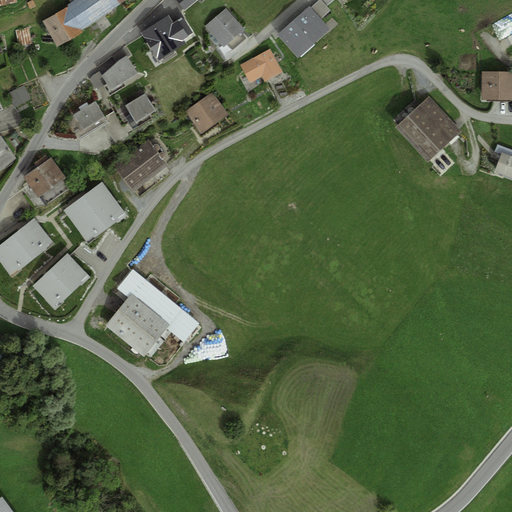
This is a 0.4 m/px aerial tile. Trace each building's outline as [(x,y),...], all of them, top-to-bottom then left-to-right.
[(74,0),(66,5),(68,7),(81,31),(121,4),(117,0),(74,0)] [(176,0),(185,10),(198,0),(176,0)] [(319,0),(311,8),(320,19),(330,10),(320,0),(319,0)] [(68,7),(42,21),(57,48),(83,33),(81,31),(68,7)] [(309,7),(277,35),(298,59),(330,31),(320,19),(311,8),(309,7)] [(226,8),(205,26),(224,48),(245,30),(226,8)] [(169,16),(141,33),(158,61),(185,45),(183,41),(194,34),(184,17),(173,24),(169,16)] [(270,49),(240,65),(250,83),(263,76),(266,82),(283,73),(270,49)] [(127,55),(120,60),(102,76),(107,84),(111,91),(139,75),(127,55)] [(511,72),(482,71),(481,99),(511,100),(511,72)] [(102,76),(99,72),(92,75),(89,80),(95,91),(107,84),(102,76)] [(26,91),(12,97),(18,110),(31,104),(26,91)] [(213,92),(185,112),(200,134),(229,114),(213,92)] [(145,93),(125,106),(136,123),(156,111),(145,93)] [(428,97),(395,127),(427,162),(460,131),(428,97)] [(80,111),(73,115),(83,131),(105,117),(95,101),(88,106),(87,103),(79,108),(80,111)] [(113,112),(105,117),(108,122),(104,125),(116,144),(129,135),(113,112)] [(1,136),(0,136),(0,172),(5,169),(4,167),(16,159),(1,136)] [(153,141),(118,168),(139,195),(174,168),(153,141)] [(511,150),(497,145),(495,152),(501,154),(511,157),(511,150)] [(511,157),(501,154),(494,175),(511,180),(511,157)] [(37,168),(23,177),(37,198),(40,195),(46,204),(68,189),(63,180),(65,179),(52,158),(49,160),(46,155),(34,163),(37,168)] [(102,182),(63,210),(86,242),(93,236),(94,238),(119,220),(118,218),(125,214),(102,182)] [(34,218),(0,244),(0,261),(10,275),(17,270),(18,271),(46,249),(45,248),(53,242),(34,218)] [(63,301),(80,285),(82,286),(91,277),(89,276),(67,253),(32,286),(54,309),(56,310),(65,302),(63,301)] [(169,327),(166,330),(183,344),(200,323),(133,270),(118,289),(128,297),(129,295),(169,327)] [(128,297),(105,326),(146,357),(166,330),(169,327),(129,295),(128,297)] [(0,511),(13,511),(2,497),(0,498),(0,511)]
